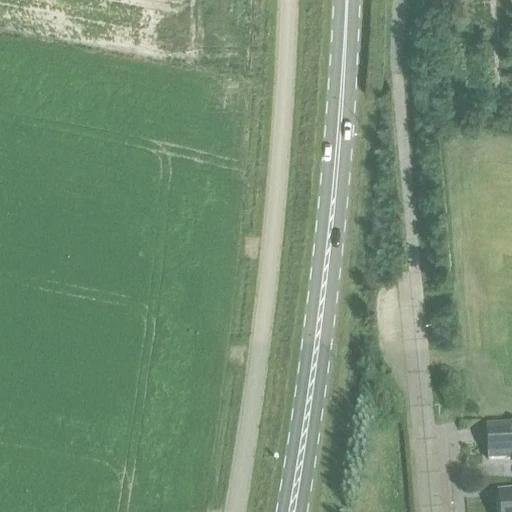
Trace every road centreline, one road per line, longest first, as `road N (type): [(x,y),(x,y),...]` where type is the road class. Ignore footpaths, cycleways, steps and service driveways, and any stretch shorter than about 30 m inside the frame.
road 1 (primary): [(292,511),(350,0)]
road 2 (unclassified): [(241,511),(270,272),(288,0)]
road 3 (residential): [(431,511),(410,274)]
